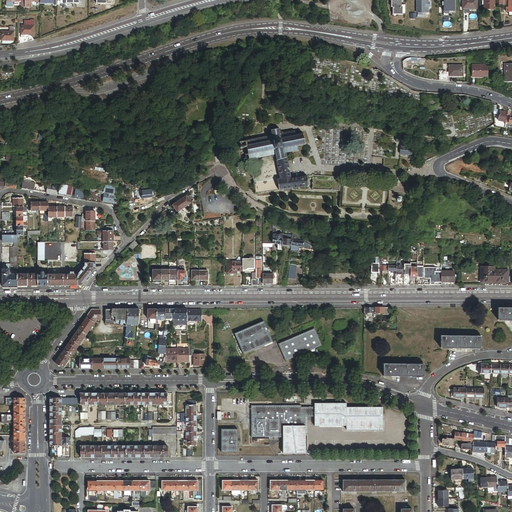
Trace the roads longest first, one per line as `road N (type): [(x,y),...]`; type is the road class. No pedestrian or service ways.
road 1 (secondary): [(82,298),(511,296)]
road 2 (tertiary): [(340,36),(258,27),(0,101)]
road 3 (residential): [(209,379),(326,380),(424,405)]
road 4 (residential): [(45,381),(209,379)]
road 5 (residential): [(263,465),(426,465)]
road 6 (residential): [(511,142),(486,140),(440,166),(511,203)]
road 7 (residential): [(126,242),(109,207),(0,195)]
road 8 (tertiary): [(141,20),(0,56)]
road 9 (residential): [(81,466),(210,465)]
road 10 (residential): [(391,68),(418,86),(466,88),(511,103)]
road 11 (residential): [(220,166),(167,200),(126,242)]
